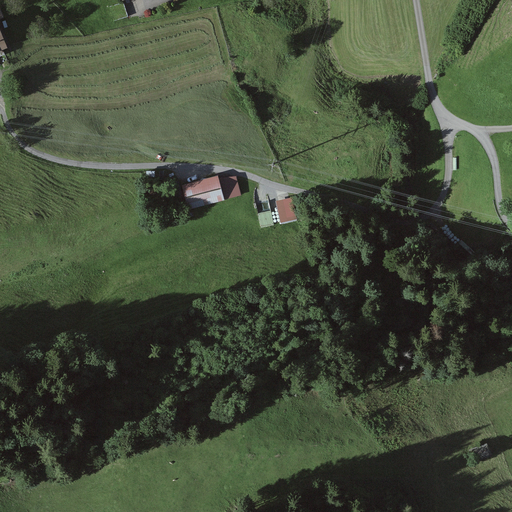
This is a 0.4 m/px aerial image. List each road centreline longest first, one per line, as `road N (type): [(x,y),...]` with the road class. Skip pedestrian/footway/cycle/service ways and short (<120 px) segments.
road 1 (track): [(445,120),(447,196),(431,219),(410,223),(225,171),(98,168),(45,158),(12,136),(0,109)]
road 2 (unclassified): [(416,0),(436,104),(445,120),(479,132),(488,144),(511,226)]
